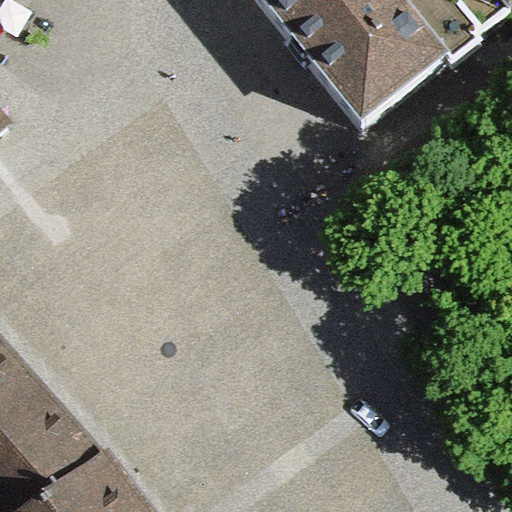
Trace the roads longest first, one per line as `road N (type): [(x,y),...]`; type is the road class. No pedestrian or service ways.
road 1 (residential): [(198,51),(287,247),(448,511)]
road 2 (residential): [(198,51),(0,181)]
